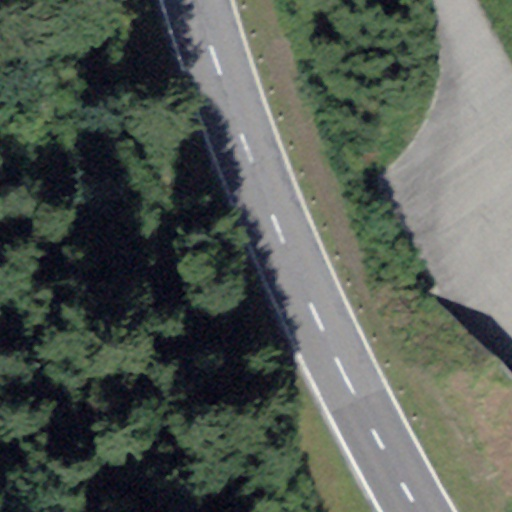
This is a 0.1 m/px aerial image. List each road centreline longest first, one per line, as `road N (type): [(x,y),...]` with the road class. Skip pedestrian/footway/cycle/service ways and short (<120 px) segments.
road 1 (primary): [(195,0),(307,300),(417,511)]
road 2 (track): [(453,0),(511,107)]
